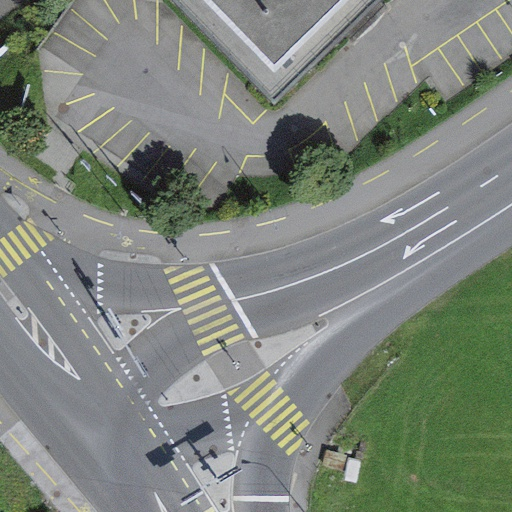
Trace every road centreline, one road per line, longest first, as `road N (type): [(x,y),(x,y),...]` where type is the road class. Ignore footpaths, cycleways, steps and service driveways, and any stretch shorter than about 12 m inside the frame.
road 1 (secondary): [(203,306),(96,296),(0,269)]
road 2 (secondary): [(377,275),(203,306)]
road 3 (secondary): [(279,415),(323,340),(377,275)]
road 4 (secondary): [(115,442),(174,440),(279,415)]
road 5 (secondary): [(511,190),(377,275)]
road 6 (secondary): [(203,306),(83,396)]
road 7 (secondary): [(83,396),(0,280)]
